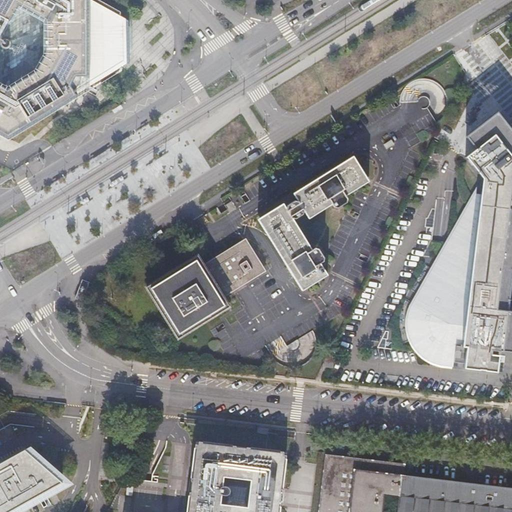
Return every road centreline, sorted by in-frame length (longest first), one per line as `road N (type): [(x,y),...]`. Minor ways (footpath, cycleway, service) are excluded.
road 1 (residential): [(130,383),(511,430)]
road 2 (secondary): [(43,284),(289,130)]
road 3 (secondary): [(242,50),(0,204)]
road 4 (secondary): [(289,130),(498,0)]
road 5 (residential): [(130,383),(63,363),(14,300)]
road 6 (residential): [(130,383),(66,347),(53,330),(43,284)]
